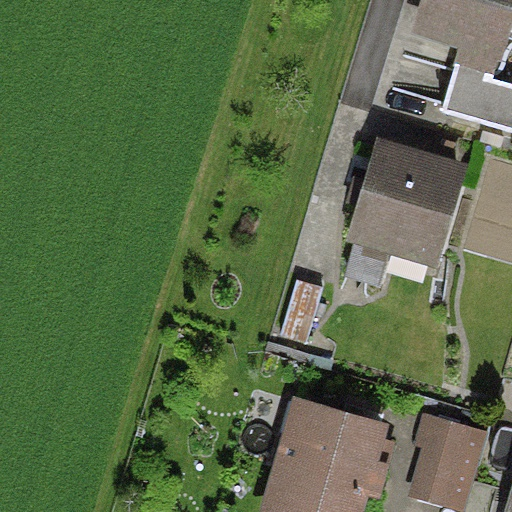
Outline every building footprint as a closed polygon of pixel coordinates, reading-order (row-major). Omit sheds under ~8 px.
[(511,88),(482,79),(483,75),(506,0),(424,0),(415,30),(458,43),(435,112),(510,135),(511,127),(511,88)] [(425,259),(451,170),(377,147),(366,185),(352,181),(345,203),(360,207),(351,237),(353,238),(342,276),(369,284),(380,246),(425,259)] [(317,289),(291,281),(275,335),(301,343),(317,289)] [(286,470),(273,511),(350,511),(356,491),(366,494),(374,466),(364,463),(375,428),(304,408),(295,438),(286,435),(276,467),(286,470)] [(439,504),(460,432),(420,420),(414,443),(423,446),(409,495),(439,504)] [(511,511),(511,470),(499,511),(511,511)]
